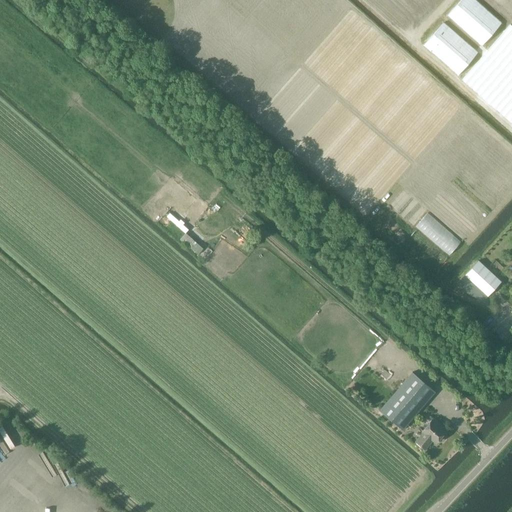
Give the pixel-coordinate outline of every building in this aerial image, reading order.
[(511,25),(510,24),(462,79),(511,122),(511,25)] [(188,247),(191,243),(195,246),(192,250),(197,255),(203,248),(197,244),(193,240),(185,233),(180,239),(188,247)] [(478,261),(465,275),(488,296),(501,282),(478,261)] [(379,410),(402,430),(425,403),(435,391),(412,372),(379,410)] [(422,432),(414,441),(424,449),(433,440),(435,442),(446,430),(432,418),(421,432),(422,432)]
